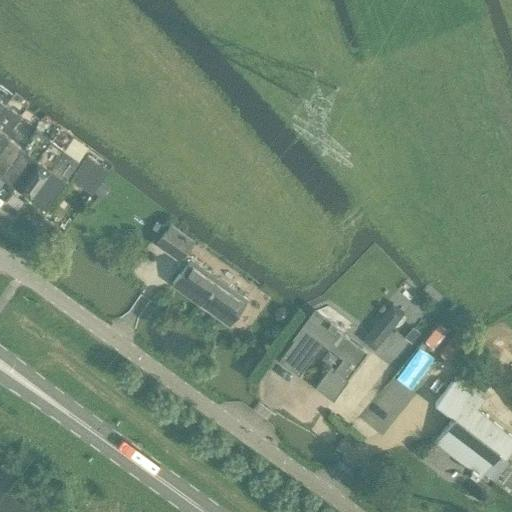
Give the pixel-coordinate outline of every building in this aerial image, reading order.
[(7,104),(0,113),(0,144),(13,127),(22,115),(7,104)] [(13,127),(0,144),(0,170),(2,172),(27,138),(13,127)] [(27,138),(2,172),(17,183),(49,139),(35,129),(27,138)] [(49,139),(17,183),(31,194),(64,150),(49,139)] [(64,150),(31,194),(46,205),(79,159),(65,148),(64,150)] [(85,158),(71,179),(93,194),(109,170),(87,155),(85,158)] [(172,283),(214,313),(229,323),(247,299),(191,259),(192,257),(184,251),(192,240),(170,224),(157,243),(179,259),(180,258),(187,263),(172,283)] [(392,303),(362,338),(373,347),(404,312),(392,303)] [(331,366),(315,386),(333,400),(348,379),(347,377),(367,350),(335,327),(336,325),(329,320),(328,322),(315,312),(295,340),(294,338),(278,359),(299,374),(322,342),(343,357),(335,369),(331,366)] [(484,398),(455,376),(434,403),(453,418),(435,440),(472,469),(471,470),(480,477),(499,453),(505,458),(511,449),(511,435),(476,408),(484,398)]
